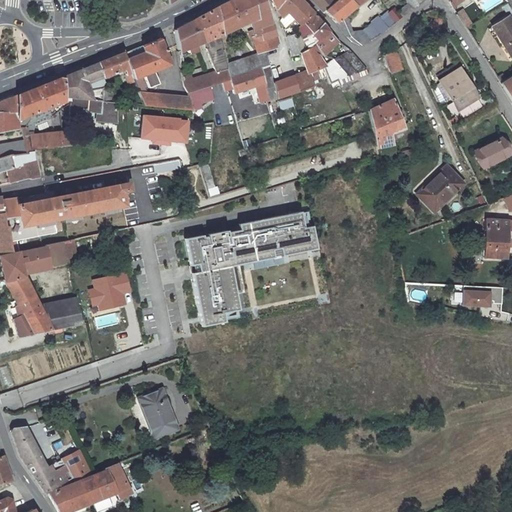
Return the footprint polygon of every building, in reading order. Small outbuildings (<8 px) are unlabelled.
[(112,0),(112,17),(147,18),(147,0),(112,0)] [(231,0),(217,7),(222,35),(223,43),(231,39),(228,33),(250,22),(254,37),(252,37),(257,54),(228,65),(228,68),(231,80),(261,70),(264,82),(269,100),(277,98),(274,83),(269,66),(265,52),(276,48),(278,45),(263,2),(262,0),(231,0)] [(272,0),(277,9),(284,0),(272,0)] [(287,13),(294,20),(308,7),(307,6),(300,0),(284,0),(277,9),(282,17),(287,13)] [(355,5),(361,0),(336,0),(336,1),(324,10),(335,23),(356,6),(355,5)] [(404,0),(413,9),(425,0),(404,0)] [(294,20),(300,26),(310,36),(312,34),(323,24),(314,13),(308,7),(294,20)] [(180,52),(206,42),(208,48),(207,48),(215,72),(228,68),(228,65),(216,8),(205,14),(189,22),(188,22),(174,29),(180,52)] [(463,10),(456,15),(465,29),(472,24),(463,10)] [(291,22),(294,20),(287,13),(282,17),(282,18),(286,23),(288,25),(291,22)] [(511,22),(508,17),(492,27),(511,58),(511,57),(511,22)] [(291,22),(297,28),(300,26),(294,20),(291,22)] [(323,56),(339,42),(338,41),(331,34),(323,24),(312,34),(317,39),(313,42),(315,45),(323,56)] [(312,47),(315,45),(313,42),(317,39),(312,34),(310,36),(300,26),(297,28),(301,37),(308,49),(301,53),(307,71),(323,66),(324,65),(312,47)] [(363,31),(354,31),(346,38),(351,43),(360,46),(364,46),(371,42),(363,31)] [(286,37),(292,57),(295,56),(300,54),(294,35),(286,37)] [(165,53),(159,40),(150,44),(141,48),(122,53),(125,60),(133,79),(169,64),(165,53)] [(390,74),(402,69),(399,61),(394,49),(383,57),(390,74)] [(356,59),(349,51),(334,60),(348,77),(365,70),(356,59)] [(98,63),(103,77),(123,70),(131,90),(136,88),(133,79),(125,60),(122,53),(98,63)] [(324,65),(323,66),(332,83),(339,80),(348,77),(334,60),(324,65)] [(98,63),(61,78),(62,101),(68,101),(69,99),(113,103),(113,94),(107,88),(103,77),(98,63)] [(439,81),(460,68),(456,63),(436,76),(439,81)] [(224,82),(231,80),(228,68),(215,72),(217,84),(224,82)] [(460,68),(439,81),(457,110),(478,98),(460,68)] [(234,93),(264,82),(261,70),(231,80),(234,93)] [(307,71),(294,76),(296,84),(298,91),(313,86),(307,71)] [(212,86),(217,84),(215,72),(209,75),(212,86)] [(188,98),(191,107),(203,103),(214,99),(209,87),(212,86),(209,75),(188,81),(183,82),(184,87),(188,95),(188,98)] [(296,84),(294,76),(274,83),(277,98),(298,91),(296,84)] [(511,76),(500,83),(511,101),(511,76)] [(37,87),(46,108),(62,102),(62,101),(61,78),(37,87)] [(43,109),(46,108),(37,87),(16,95),(17,127),(18,127),(21,127),(21,129),(26,127),(33,124),(47,119),(43,109)] [(191,107),(188,98),(138,94),(143,106),(191,111),(191,107)] [(16,95),(0,101),(0,112),(16,111),(16,95)] [(96,121),(115,123),(115,121),(116,118),(115,103),(113,103),(69,99),(69,110),(96,113),(96,121)] [(291,99),(278,103),(281,109),(294,106),(291,99)] [(404,130),(392,100),(368,111),(373,133),(376,148),(393,144),(392,141),(396,140),(396,135),(404,133),(404,130)] [(203,103),(191,107),(191,111),(192,112),(204,108),(203,103)] [(0,132),(18,129),(18,127),(17,127),(16,111),(0,112),(0,132)] [(186,144),(187,118),(139,116),(138,142),(186,144)] [(62,146),(60,132),(33,135),(32,131),(27,132),(26,127),(21,129),(24,152),(32,150),(62,146)] [(69,137),(68,131),(60,132),(62,146),(69,145),(69,137)] [(69,145),(77,145),(76,137),(69,137),(69,145)] [(509,155),(501,139),(475,151),(483,167),(509,155)] [(0,158),(24,152),(23,144),(0,148),(0,158)] [(0,171),(6,170),(34,161),(32,150),(24,152),(0,158),(0,171)] [(38,177),(34,161),(6,170),(9,182),(25,178),(29,179),(38,177)] [(172,161),(153,165),(155,172),(174,169),(172,161)] [(217,195),(207,163),(200,165),(210,197),(217,195)] [(462,184),(446,167),(421,190),(437,207),(462,184)] [(0,255),(10,253),(8,242),(55,232),(52,220),(123,205),(119,184),(17,205),(15,198),(1,201),(0,197),(0,255)] [(421,190),(415,196),(431,213),(437,207),(421,190)] [(511,194),(503,198),(509,212),(511,210),(511,194)] [(191,282),(198,317),(222,312),(238,309),(234,291),(241,290),(236,264),(235,260),(306,246),(302,227),(299,210),(245,221),(246,227),(237,229),(225,231),(205,235),(201,236),(187,239),(195,281),(191,282)] [(511,220),(485,219),(483,257),(506,259),(508,231),(511,231),(511,220)] [(311,225),(302,227),(306,246),(235,260),(236,264),(315,248),(311,225)] [(187,239),(201,236),(200,234),(182,238),(191,282),(195,281),(187,239)] [(60,242),(64,260),(77,257),(73,239),(60,242)] [(10,253),(0,255),(0,261),(4,279),(23,275),(22,268),(64,260),(60,242),(10,253)] [(4,279),(4,281),(16,303),(22,314),(30,330),(33,335),(51,330),(37,303),(23,275),(4,279)] [(502,288),(463,286),(462,305),(489,307),(489,300),(493,300),(493,303),(502,303),(502,288)] [(81,324),(74,295),(37,303),(51,330),(81,324)] [(11,305),(13,319),(22,314),(16,303),(11,305)] [(222,312),(198,317),(200,326),(223,321),(222,312)] [(13,319),(12,319),(17,334),(28,331),(30,330),(22,314),(13,319)] [(161,389),(138,398),(153,438),(176,429),(161,389)] [(90,475),(78,451),(60,459),(64,466),(49,473),(44,465),(24,427),(12,429),(10,433),(18,456),(43,492),(47,492),(90,475)] [(0,483),(10,480),(0,451),(0,483)] [(64,466),(60,459),(59,457),(44,465),(49,473),(64,466)] [(131,493),(117,464),(105,468),(106,469),(90,475),(47,492),(57,511),(65,511),(115,493),(118,498),(131,493)] [(0,500),(0,511),(13,511),(11,500),(6,498),(0,500)]
